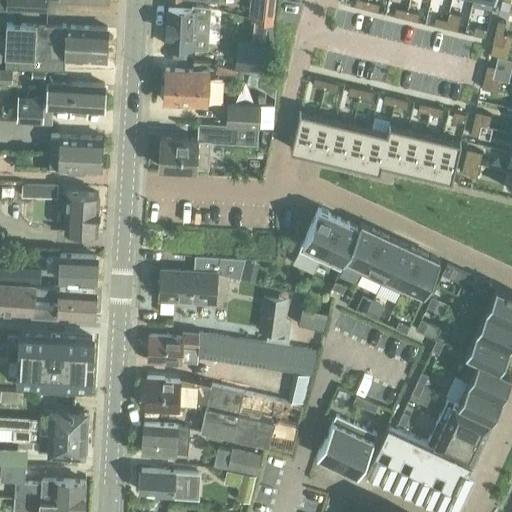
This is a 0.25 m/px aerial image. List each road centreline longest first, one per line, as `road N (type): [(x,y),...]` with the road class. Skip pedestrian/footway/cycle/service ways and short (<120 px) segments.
road 1 (residential): [(126,189),(295,192),(511,262)]
road 2 (unclassified): [(108,511),(126,189)]
road 3 (unclassified): [(126,189),(136,0)]
